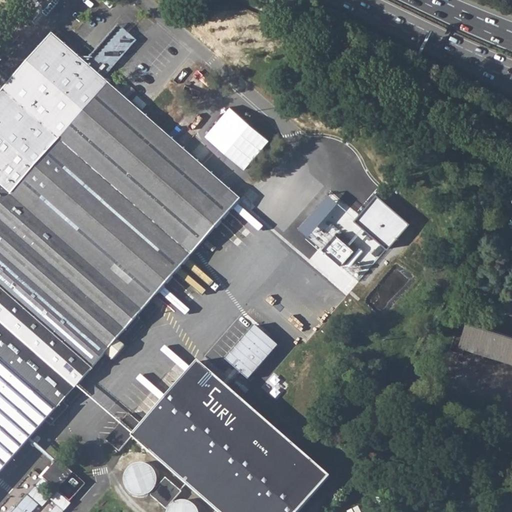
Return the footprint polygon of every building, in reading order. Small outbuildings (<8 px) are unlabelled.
[(0,473),(50,416),(55,421),(69,405),(63,401),(66,398),(71,403),(82,391),(76,386),(123,332),(131,339),(145,323),(137,316),(241,197),(53,32),(0,92),(0,473)] [(323,312),(348,283),(309,248),(283,277),(323,312)] [(463,347),(511,362),(511,336),(468,323),(470,318),(463,315),(461,322),(464,323),(462,327),(460,326),(451,352),(460,355),(463,347)] [(256,324),(225,358),(249,379),(279,345),(256,324)] [(132,436),(217,511),(298,511),(329,477),(198,361),(143,424),(131,414),(108,441),(119,451),(132,436)] [(46,473),(74,497),(89,479),(62,455),(46,473)] [(147,495),(153,490),(154,491),(152,493),(168,507),(170,505),(171,505),(167,511),(198,511),(198,509),(194,504),(188,501),(180,500),(173,504),(172,503),(182,491),(166,477),(156,488),(155,488),(157,481),(156,473),(153,469),(148,464),(139,463),(132,465),(126,472),(124,476),(124,482),(128,490),(136,495),(143,496),(147,495)] [(32,511),(43,501),(31,491),(13,511),(32,511)]
